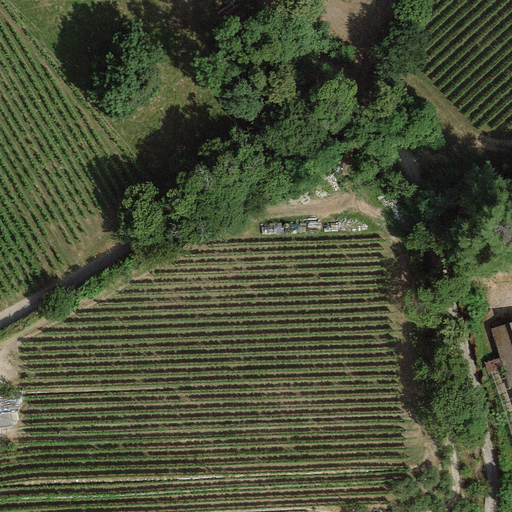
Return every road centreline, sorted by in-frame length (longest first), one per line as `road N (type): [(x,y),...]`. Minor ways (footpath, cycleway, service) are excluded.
road 1 (track): [(489,511),(492,474),(407,168),(263,0)]
road 2 (unclassified): [(0,319),(288,151),(347,92)]
